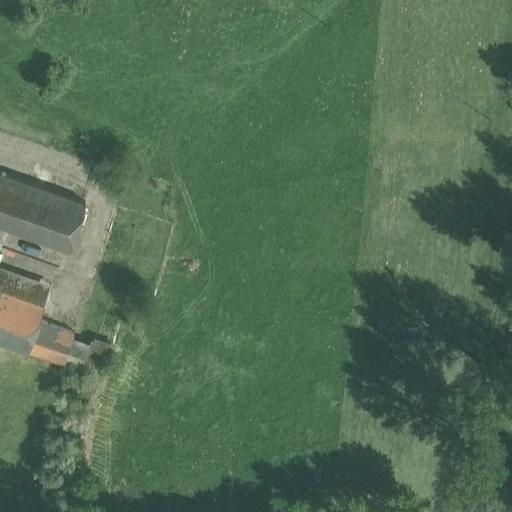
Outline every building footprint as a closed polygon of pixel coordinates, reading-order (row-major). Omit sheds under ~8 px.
[(86,201),(0,171),(0,222),(5,225),(70,247),(86,201)] [(51,284),(0,266),(0,286),(45,301),(51,284)] [(0,286),(0,339),(29,349),(39,319),(45,301),(0,286)] [(29,349),(65,361),(74,331),(39,319),(29,349)] [(113,344),(74,331),(65,361),(103,374),(113,344)]
